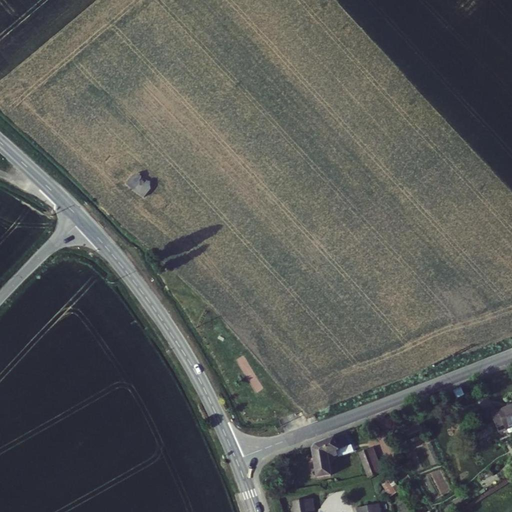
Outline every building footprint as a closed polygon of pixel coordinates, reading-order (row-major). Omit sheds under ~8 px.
[(126,185),(143,198),(153,185),(136,172),(126,185)] [(511,408),(489,418),(500,434),(501,433),(503,437),(507,435),(507,437),(509,438),(511,436),(511,408)] [(500,434),(489,418),(483,420),(489,438),(500,434)] [(334,456),(364,445),(359,432),(313,452),(317,485),(319,484),(331,481),(326,466),(336,462),(334,456)] [(418,444),(413,445),(417,469),(433,466),(431,456),(420,458),(418,444)] [(370,482),(381,478),(371,453),(366,455),(369,483),(370,482)] [(369,483),(366,455),(357,459),(368,483),(369,483)]
